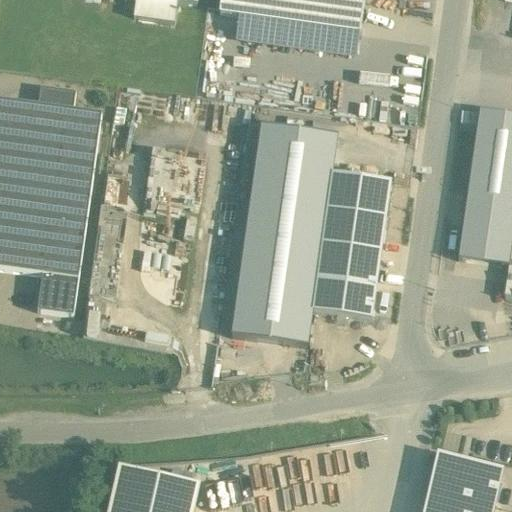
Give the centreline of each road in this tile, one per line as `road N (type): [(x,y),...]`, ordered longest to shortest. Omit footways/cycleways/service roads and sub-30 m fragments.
road 1 (residential): [(399,392),(120,434),(0,435)]
road 2 (residential): [(399,392),(456,0)]
